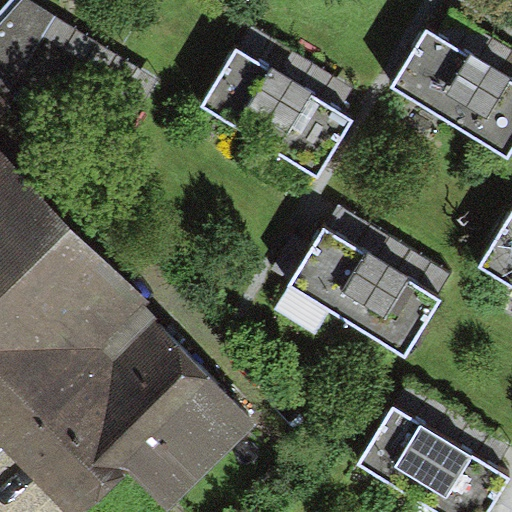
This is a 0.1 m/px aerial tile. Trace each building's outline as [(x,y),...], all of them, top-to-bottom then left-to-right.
[(511,149),(511,74),(428,23),(392,81),(510,153),(511,149)] [(351,112),(239,43),(201,103),(313,172),(351,112)] [(116,278),(0,163),(0,424),(81,505),(128,458),(167,497),(251,412),(159,322),(105,377),(61,334),(116,278)] [(511,209),(479,263),(511,282),(511,209)] [(435,295),(325,224),(291,276),(401,348),(435,295)] [(440,511),(485,511),(508,475),(394,404),(358,462),(440,511)]
